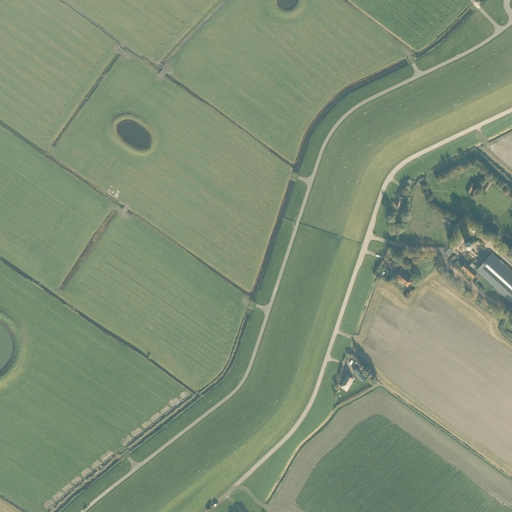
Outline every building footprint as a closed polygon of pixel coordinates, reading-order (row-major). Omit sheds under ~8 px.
[(484,187),(488,190),(493,183),(488,180),(484,187)] [(471,181),(467,189),(472,191),(476,184),(471,181)] [(403,205),(405,198),(398,196),(396,206),(401,207),(401,204),(403,205)] [(511,263),(511,254),(504,248),(500,253),(511,263)] [(511,271),(492,253),(480,267),(479,265),(473,269),(477,273),(511,304),(511,271)] [(465,263),(461,268),(472,279),(477,273),(473,269),(465,263)] [(408,288),(413,281),(408,277),(409,276),(400,268),(393,277),(402,284),(403,283),(408,288)] [(354,372),(363,382),(368,377),(359,367),(354,372)] [(346,390),(348,388),(353,379),(347,376),(340,386),(346,390)]
